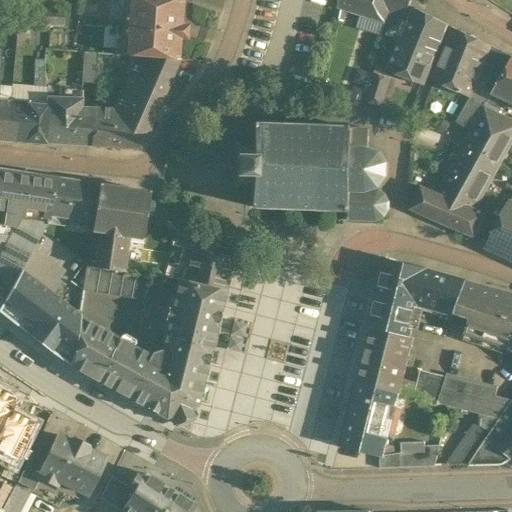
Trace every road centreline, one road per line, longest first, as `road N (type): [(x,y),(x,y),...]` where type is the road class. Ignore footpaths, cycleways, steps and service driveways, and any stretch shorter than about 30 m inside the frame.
road 1 (residential): [(0,155),(141,166),(213,76),(241,0)]
road 2 (secondary): [(221,473),(98,412),(0,350)]
road 3 (secondary): [(296,490),(511,486)]
road 4 (residential): [(511,275),(391,241)]
